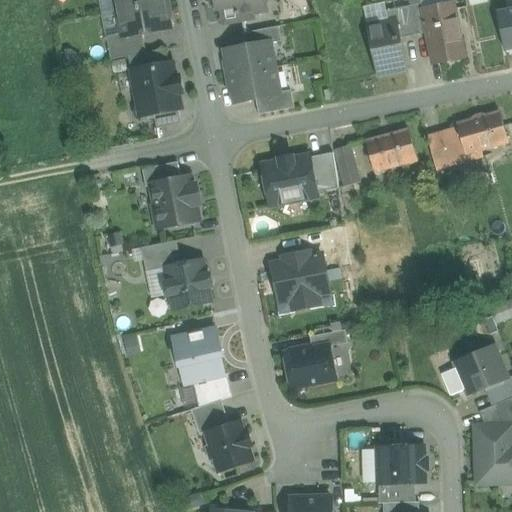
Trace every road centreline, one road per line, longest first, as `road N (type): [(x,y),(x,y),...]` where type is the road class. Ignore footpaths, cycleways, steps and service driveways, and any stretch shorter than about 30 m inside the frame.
road 1 (residential): [(453,511),(452,448),(442,416),(415,407),(339,417),(287,446),(213,143)]
road 2 (residential): [(511,82),(213,143)]
road 3 (residential): [(213,143),(187,0)]
